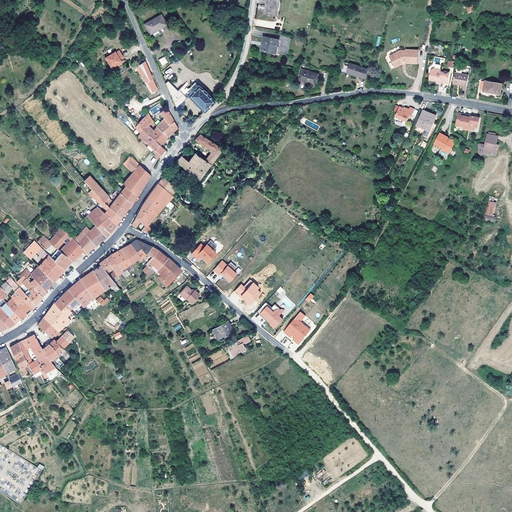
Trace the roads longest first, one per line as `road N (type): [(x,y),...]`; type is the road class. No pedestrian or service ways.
road 1 (track): [(295,359),(345,298),(396,333),(422,339),(509,403),(426,508)]
road 2 (residential): [(204,120),(367,92),(511,111)]
road 3 (residential): [(125,226),(176,255),(335,402)]
road 4 (residential): [(0,340),(31,321),(125,226)]
road 5 (track): [(0,113),(63,57),(97,0)]
road 6 (track): [(335,402),(430,511)]
road 7 (residential): [(129,13),(188,137)]
road 8 (residential): [(204,120),(236,76),(253,0)]
